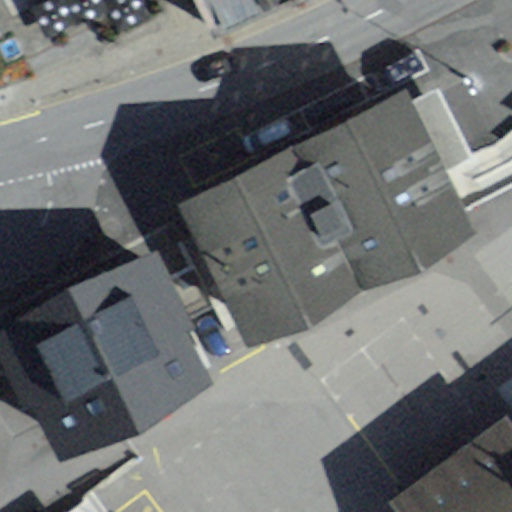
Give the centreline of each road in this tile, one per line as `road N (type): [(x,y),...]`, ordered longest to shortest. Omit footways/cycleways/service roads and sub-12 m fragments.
road 1 (secondary): [(51,139),(272,64),(409,0)]
road 2 (tertiary): [(51,139),(59,178),(52,212),(39,228),(0,247)]
